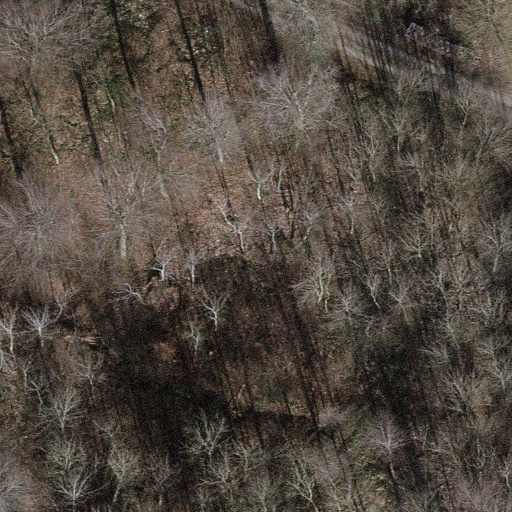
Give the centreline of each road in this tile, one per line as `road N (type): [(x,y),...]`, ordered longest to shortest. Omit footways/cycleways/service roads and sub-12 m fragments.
road 1 (track): [(511,300),(443,338),(357,441),(254,511)]
road 2 (track): [(511,116),(237,0)]
